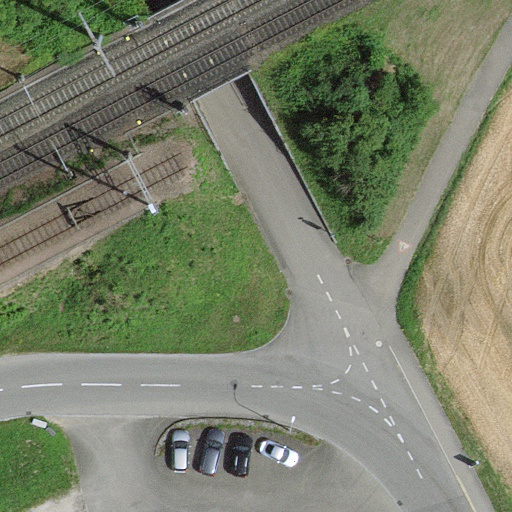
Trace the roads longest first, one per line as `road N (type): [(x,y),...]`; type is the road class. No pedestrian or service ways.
road 1 (track): [(376,389),(383,284),(511,39)]
road 2 (unclassified): [(0,389),(376,389)]
road 3 (residential): [(439,511),(376,389)]
